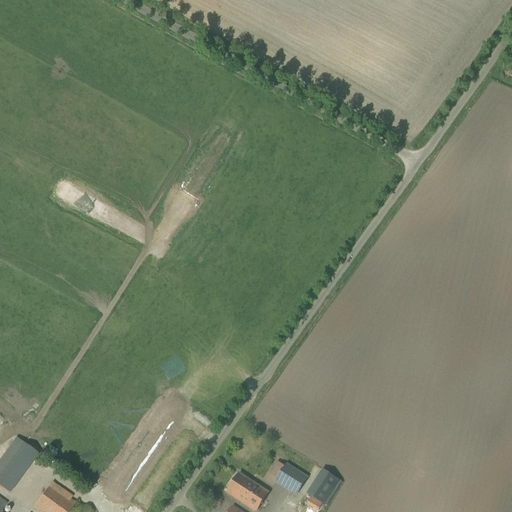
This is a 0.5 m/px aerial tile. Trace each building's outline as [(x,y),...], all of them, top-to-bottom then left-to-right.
[(16,438),(0,459),(0,485),(10,492),(38,453),(16,438)] [(308,478),(286,463),(274,481),(297,496),(298,494),(301,495),(310,480),(308,479),(308,478)] [(256,511),(268,493),(239,474),(226,493),(255,511),(256,511)] [(33,508),(37,511),(69,511),(76,503),(71,499),(73,497),(52,482),(33,508)] [(307,504),(318,511),(322,504),(311,497),(307,504)]
